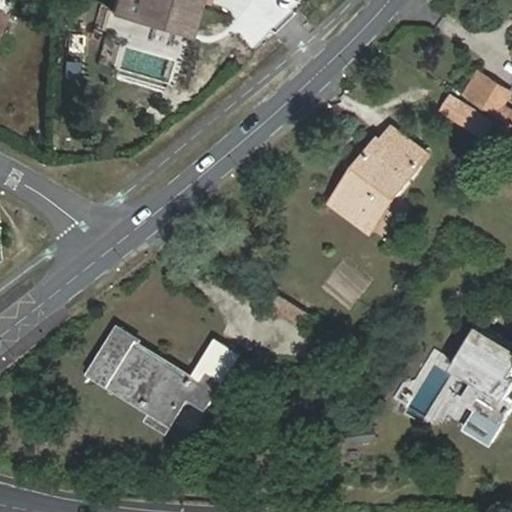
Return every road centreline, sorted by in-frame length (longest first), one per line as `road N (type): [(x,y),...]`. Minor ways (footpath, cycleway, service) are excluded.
road 1 (secondary): [(107,251),(337,58),(390,0)]
road 2 (secondary): [(0,335),(107,251)]
road 3 (residential): [(107,251),(41,194),(0,171)]
